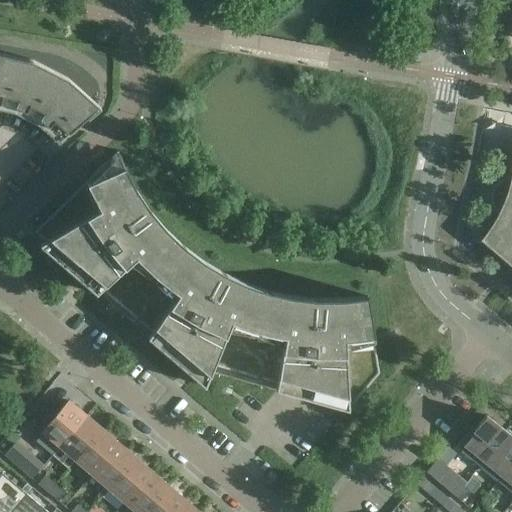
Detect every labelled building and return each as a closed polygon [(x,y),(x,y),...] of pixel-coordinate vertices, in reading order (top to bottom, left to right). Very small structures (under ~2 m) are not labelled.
[(64,142),(101,111),(67,78),(32,60),(0,53),(0,105),(0,103),(15,106),(39,119),(64,142)] [(245,283),(222,273),(202,260),(182,245),(180,243),(164,228),(149,210),(135,189),(124,168),(118,152),(117,152),(34,232),(44,241),(39,244),(38,245),(85,286),(94,293),(100,288),(150,332),(146,338),(185,371),(193,378),(204,387),(204,386),(213,365),(275,383),(274,390),(279,391),(345,410),(345,402),(352,404),(379,373),(366,296),(341,299),(316,299),(292,296),(268,291),(265,290),(245,283)] [(511,180),(511,181),(509,181),(506,182),(504,183),(502,184),(500,186),(498,188),(497,189),(497,190),(496,191),(495,194),(495,196),(495,199),(495,200),(495,203),(496,205),(498,208),(499,210),(500,211),(502,212),(499,219),(495,225),(491,231),(486,237),(484,240),(511,263),(511,180)] [(59,446),(85,416),(68,401),(55,416),(46,408),(29,428),(39,436),(43,432),(59,446)] [(85,416),(59,446),(76,460),(99,433),(92,426),(95,424),(85,416)] [(479,466),(507,433),(506,432),(504,434),(496,428),(498,426),(485,416),(473,430),(476,432),(469,440),(469,439),(460,450),(479,466)] [(99,433),(76,460),(92,474),(118,444),(109,436),(106,439),(99,433)] [(511,437),(507,433),(479,466),(498,481),(511,464),(511,437)] [(118,444),(92,474),(109,488),(132,461),(125,455),(127,452),(118,444)] [(433,477),(441,461),(430,455),(422,471),(433,477)] [(36,458),(25,472),(32,478),(44,465),(36,458)] [(132,461),(109,488),(125,502),(151,472),(141,464),(139,467),(132,461)] [(511,464),(498,481),(511,492),(511,464)] [(151,472),(125,502),(136,511),(144,511),(165,489),(158,483),(160,480),(151,472)] [(0,511),(11,511),(26,494),(2,473),(0,475),(0,511)] [(48,493),(55,485),(44,476),(37,484),(48,493)] [(422,477),(416,484),(428,493),(434,486),(422,477)] [(455,496),(463,486),(456,481),(448,491),(455,496)] [(27,484),(22,489),(26,493),(31,488),(27,484)] [(55,485),(48,493),(58,502),(65,493),(55,485)] [(463,486),(455,496),(461,502),(469,492),(463,486)] [(165,489),(144,511),(173,511),(184,500),(174,492),(172,495),(165,489)] [(47,511),(26,494),(11,511),(47,511)] [(184,500),(173,511),(192,511),(191,511),(193,508),(184,500)] [(449,511),(463,511),(454,503),(448,510),(449,511)]
